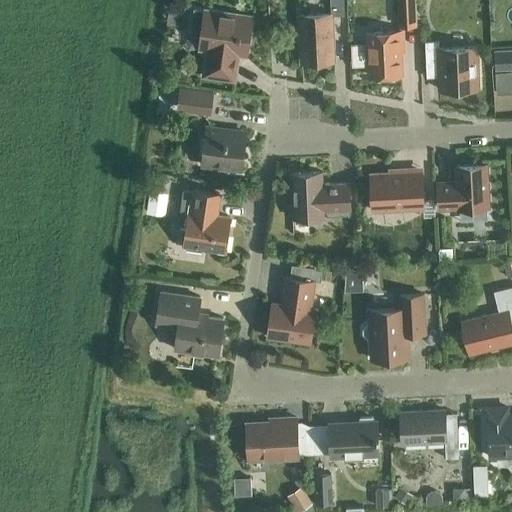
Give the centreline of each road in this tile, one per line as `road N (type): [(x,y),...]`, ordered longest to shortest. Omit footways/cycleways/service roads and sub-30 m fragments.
road 1 (residential): [(511,379),(352,389),(247,378),(242,365),(270,139)]
road 2 (residential): [(270,139),(511,130)]
